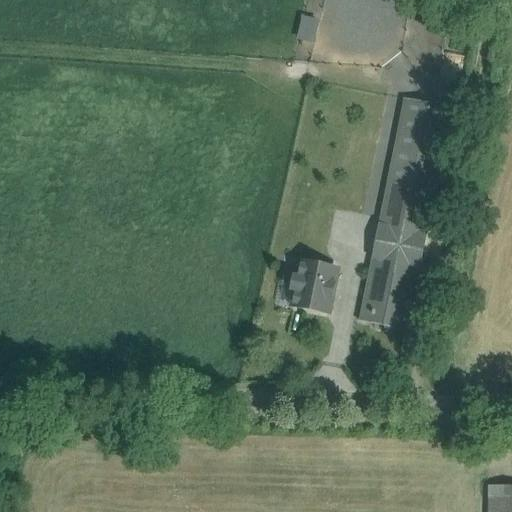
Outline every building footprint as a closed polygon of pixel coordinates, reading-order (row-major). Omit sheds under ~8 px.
[(303,16),(299,39),(317,42),(321,19),(303,16)] [(440,74),(460,78),(465,56),(445,51),(440,74)] [(404,102),(360,321),(407,331),(451,111),(404,102)] [(337,271),(301,263),(298,279),(294,278),(291,291),(295,292),(292,307),(328,315),(337,271)] [(511,511),(511,487),(489,487),(488,511),(511,511)]
